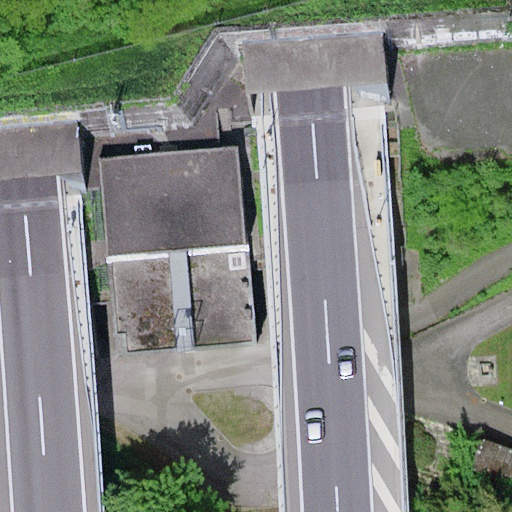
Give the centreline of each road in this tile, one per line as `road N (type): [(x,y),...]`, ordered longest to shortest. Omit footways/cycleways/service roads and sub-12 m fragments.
road 1 (motorway): [(6,0),(45,511)]
road 2 (motorway): [(339,511),(301,0)]
road 3 (residential): [(0,394),(206,373)]
